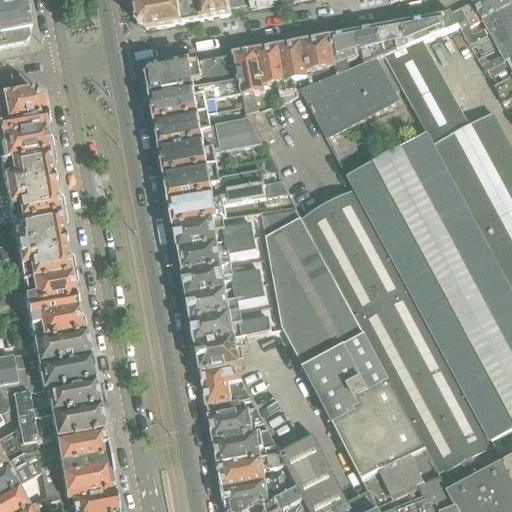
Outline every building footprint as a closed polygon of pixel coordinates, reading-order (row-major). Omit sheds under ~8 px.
[(23,0),(0,0),(0,8),(25,4),(23,0)] [(183,0),(133,0),(136,10),(183,0)] [(201,25),(196,0),(183,0),(136,10),(139,27),(148,34),(148,33),(158,32),(183,28),(183,27),(191,26),(201,25)] [(229,0),(196,0),(201,25),(232,19),(231,13),(229,0)] [(336,0),(229,0),(231,13),(251,10),(252,15),(336,0)] [(463,35),(471,31),(471,30),(511,9),(506,0),(485,0),(451,18),(458,32),(460,31),(463,35)] [(30,34),(25,4),(0,8),(0,52),(24,48),(29,42),(27,34),(30,34)] [(475,38),(471,31),(463,35),(469,48),(511,26),(511,9),(471,30),(483,24),(487,32),(475,38)] [(424,46),(458,32),(451,18),(445,21),(403,28),(407,55),(425,48),(424,46)] [(497,52),(511,44),(511,26),(469,48),(472,52),(477,50),(479,53),(482,59),(497,51),(497,52)] [(387,63),(407,55),(403,28),(376,33),(382,65),(387,63)] [(382,65),(376,33),(350,38),(355,65),(359,64),(363,63),(365,72),(382,65)] [(355,65),(350,38),(331,42),(336,72),(337,82),(349,77),(348,68),(355,65)] [(336,72),(331,42),(302,47),(308,77),(336,72)] [(485,76),(511,61),(511,44),(497,52),(502,59),(482,70),(485,76)] [(308,77),(302,47),(279,51),(288,103),(289,106),(297,101),(295,86),(309,83),(308,77)] [(511,213),(511,152),(494,118),(492,119),(486,108),(464,120),(425,48),(407,55),(387,63),(403,93),(428,139),(478,232),(511,213)] [(288,103),(279,51),(256,55),(264,93),(279,89),(281,105),(282,108),(289,106),(288,103)] [(259,115),(256,98),(265,96),(264,93),(256,55),(235,59),(241,85),(244,98),(244,102),(246,108),(248,120),(249,124),(257,137),(264,150),(275,143),(259,115)] [(241,85),(235,59),(156,73),(155,73),(149,82),(153,101),(241,85)] [(511,78),(511,61),(485,76),(486,77),(488,76),(492,83),(509,74),(511,78)] [(400,109),(394,98),(403,93),(387,63),(382,65),(365,72),(359,74),(349,78),(337,82),(309,93),(301,96),(302,98),(329,146),(359,131),(400,109)] [(501,104),(511,98),(511,80),(494,91),(501,104)] [(208,118),(206,105),(244,98),(241,85),(153,101),(152,101),(157,127),(208,118)] [(48,132),(43,102),(33,96),(0,102),(7,138),(43,131),(45,137),(44,133),(48,132)] [(511,98),(501,104),(504,110),(511,105),(511,98)] [(257,137),(249,124),(210,131),(208,118),(157,127),(162,153),(214,145),(219,143),(257,137)] [(0,166),(52,156),(50,144),(46,141),(45,137),(43,131),(7,138),(0,140),(2,150),(0,150),(0,153),(2,164),(0,164),(0,166)] [(218,170),(215,157),(221,157),(264,150),(257,137),(219,143),(214,145),(162,153),(166,180),(167,179),(218,170)] [(511,294),(478,232),(428,139),(348,182),(355,195),(511,484),(511,449),(504,453),(499,443),(511,435),(511,294)] [(53,184),(51,173),(54,169),(55,169),(52,156),(0,166),(6,201),(29,198),(28,189),(53,184)] [(263,189),(261,175),(225,181),(225,182),(220,183),(218,170),(167,179),(171,206),(214,198),(213,189),(219,188),(221,197),(263,189)] [(64,217),(61,203),(56,201),(53,184),(28,189),(29,198),(6,201),(11,226),(64,217)] [(225,210),(290,199),(283,186),(263,189),(221,197),(222,201),(219,202),(219,205),(216,206),(214,198),(171,206),(176,231),(224,223),(227,222),(225,210)] [(511,511),(511,484),(355,195),(303,223),(359,328),(456,511),(511,511)] [(456,511),(359,328),(303,223),(295,211),(261,216),(266,239),(284,334),(334,429),(370,496),(377,511),(456,511)] [(511,214),(478,232),(511,294),(511,214)] [(219,248),(217,236),(223,235),(225,247),(266,239),(261,216),(227,222),(224,223),(176,231),(180,256),(219,248)] [(38,248),(64,243),(62,233),(65,229),(66,229),(64,217),(11,226),(15,250),(12,250),(11,249),(0,251),(0,264),(5,263),(13,262),(18,261),(17,259),(40,255),(38,248)] [(284,334),(266,239),(225,247),(226,254),(222,255),(223,260),(221,261),(219,248),(180,256),(184,279),(185,279),(185,281),(186,280),(189,301),(190,304),(194,325),(193,325),(194,326),(193,326),(198,350),(248,341),(284,334)] [(74,276),(72,263),(71,263),(67,261),(64,243),(38,248),(40,255),(17,259),(18,261),(19,270),(22,284),(24,284),(74,276)] [(75,302),(73,292),(76,288),(74,276),(24,284),(26,300),(24,301),(27,322),(51,317),(49,307),(75,302)] [(83,324),(78,321),(75,302),(49,307),(51,317),(27,322),(32,345),(85,336),(83,324)] [(0,376),(89,360),(85,336),(32,345),(34,357),(0,363),(0,376)] [(242,369),(239,351),(249,349),(248,341),(198,350),(203,376),(242,369)] [(15,342),(6,344),(7,351),(17,348),(15,342)] [(94,386),(89,360),(0,376),(0,396),(3,403),(12,401),(28,398),(45,395),(94,386)] [(252,403),(236,372),(242,371),(242,369),(203,376),(203,377),(209,410),(252,403)] [(98,410),(94,386),(45,395),(48,414),(32,417),(28,398),(12,401),(14,412),(16,421),(16,425),(32,422),(49,419),(98,410)] [(14,412),(12,401),(3,403),(0,396),(0,420),(3,426),(4,428),(16,421),(14,412)] [(279,456),(252,403),(209,410),(219,466),(279,456)] [(103,435),(98,410),(49,419),(53,439),(36,442),(32,422),(16,425),(18,434),(20,451),(35,448),(36,448),(47,446),(103,435)] [(0,472),(21,461),(38,458),(36,448),(35,448),(20,451),(18,434),(0,444),(0,472)] [(109,467),(103,435),(47,446),(51,470),(81,464),(82,472),(109,467)] [(351,511),(315,440),(280,459),(287,471),(291,478),(290,478),(304,506),(307,511),(351,511)] [(265,475),(287,471),(280,459),(279,456),(219,466),(223,490),(267,482),(265,475)] [(32,481),(40,477),(39,473),(40,473),(38,458),(21,461),(0,472),(0,499),(17,490),(32,481)] [(114,494),(109,467),(82,472),(81,464),(51,470),(40,473),(39,473),(40,477),(40,478),(44,495),(46,507),(59,504),(71,503),(114,494)] [(0,511),(25,511),(28,510),(21,498),(36,490),(32,482),(40,478),(40,477),(32,481),(17,490),(0,499),(0,511)] [(302,511),(300,508),(304,506),(290,478),(281,481),(289,497),(258,511),(302,511)] [(258,511),(289,497),(281,481),(279,482),(267,485),(267,482),(223,490),(227,511),(258,511)] [(117,511),(114,494),(71,503),(72,511),(117,511)] [(46,511),(48,511),(46,507),(44,495),(34,501),(36,506),(28,510),(25,511),(46,511)]
